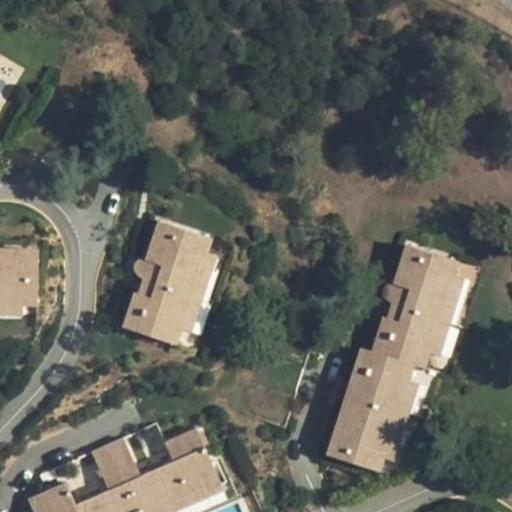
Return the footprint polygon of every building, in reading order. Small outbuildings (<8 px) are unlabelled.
[(13,141),(62,170),(112,85),(63,57),(13,141)] [(135,292),(122,326),(175,343),(210,236),(159,220),(145,258),(161,264),(150,297),(136,293),(135,292)] [(342,416),(329,455),(379,471),(413,364),(425,368),(461,261),(409,245),(395,283),(410,287),(399,321),(387,318),(385,317),(374,352),(363,349),(351,384),(367,388),(358,420),(342,416)] [(0,303),(37,304),(38,249),(0,248),(0,303)] [(136,293),(150,297),(161,264),(145,258),(142,258),(140,258),(137,260),(136,261),(135,264),(134,269),(136,273),(138,274),(142,276),(136,293)] [(393,301),(387,318),(399,321),(410,287),(395,283),(393,282),(390,282),(387,283),(385,285),(384,287),(383,289),(383,293),(384,297),(387,299),(393,301)] [(262,314),(231,409),(284,427),(316,332),(262,314)] [(367,388),(351,384),(342,416),(358,420),(367,388)] [(108,445),(137,511),(143,511),(219,480),(195,428),(164,442),(172,460),(140,475),(123,438),(108,445)] [(137,511),(108,445),(90,453),(107,489),(75,503),(65,482),(47,490),(29,498),(35,511),(137,511)] [(173,511),(223,491),(219,480),(143,511),(173,511)]
